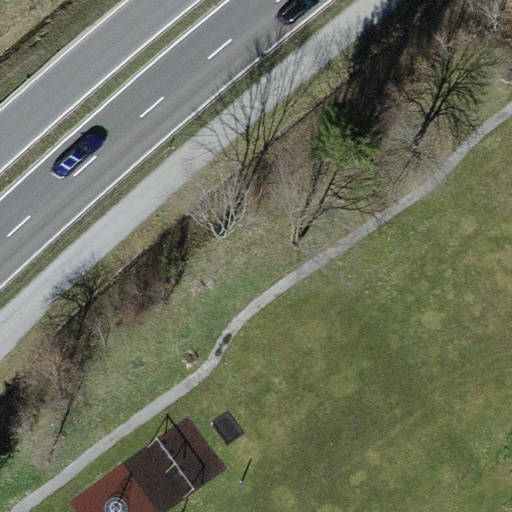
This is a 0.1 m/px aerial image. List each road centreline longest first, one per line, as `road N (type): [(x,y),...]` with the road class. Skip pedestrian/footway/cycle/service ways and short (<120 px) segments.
road 1 (primary): [(0,240),(277,0)]
road 2 (primary): [(162,0),(0,140)]
